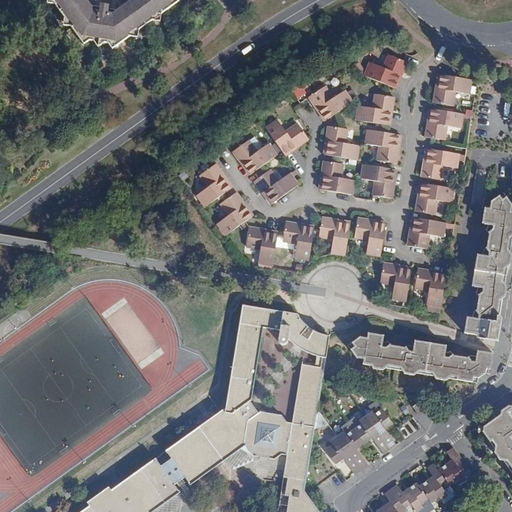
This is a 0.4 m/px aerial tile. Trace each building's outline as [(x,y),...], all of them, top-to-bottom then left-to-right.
[(52,0),(84,45),(93,37),(107,40),(112,49),(180,1),(178,0),(132,0),(118,10),(109,8),(109,6),(101,4),(101,7),(92,5),(91,5),(87,0),(52,0)] [(407,62),(389,55),(383,68),(370,62),(365,75),(365,76),(396,89),(396,88),(395,88),(400,76),(402,72),(402,73),(407,62)] [(470,94),(472,80),(438,75),(440,76),(438,86),(437,92),(436,92),(434,103),(453,106),(455,92),(470,94)] [(353,103),(345,91),(333,98),(325,86),(309,97),(315,107),(316,106),(318,109),(326,120),(325,121),(353,103)] [(394,97),(375,94),(373,108),(359,106),(356,120),(390,126),(390,125),(389,125),(391,111),(391,108),(393,109),(394,97)] [(426,137),(445,140),(447,126),(461,129),(464,114),(430,109),(431,110),(430,120),(429,126),(427,126),(426,137)] [(277,120),(266,128),(286,156),(286,155),(285,154),(297,146),(299,144),(300,145),(309,139),(298,123),(286,132),(277,120)] [(324,155),(357,160),(360,146),(346,144),(348,129),(329,126),(327,137),(328,138),(327,141),(325,154),(324,154),(324,155)] [(401,135),(368,130),(366,144),(380,146),(377,160),(396,164),(397,164),(398,153),(397,153),(398,149),(400,136),(401,136),(401,135)] [(258,135),(249,141),(257,152),(266,146),(258,135)] [(249,141),(233,151),(240,161),(241,160),(244,164),(250,174),(250,175),(278,155),(269,144),(266,146),(257,152),(249,141)] [(460,154),(426,149),(426,150),(427,150),(426,160),(425,166),(424,166),(422,177),(441,180),(443,166),(458,169),(460,155),(460,154)] [(320,189),(353,195),(355,181),(341,178),(343,164),(324,161),(322,172),(324,172),(323,177),(321,189),(320,189)] [(216,164),(201,175),(209,187),(197,196),(205,207),(233,187),(232,187),(224,177),(222,174),(222,173),(216,164)] [(373,195),(392,198),(394,187),(393,187),(393,184),(396,171),(397,171),(397,170),(363,164),(361,179),(376,181),(373,195)] [(271,204),(299,185),(290,173),(279,182),(270,170),(254,181),(261,190),(262,190),(264,193),(272,203),(271,204)] [(452,203),(454,189),(421,183),(420,184),(422,184),(420,195),(419,201),(418,201),(416,212),(435,215),(437,200),(452,203)] [(217,224),(226,236),(253,216),(253,215),(252,216),(245,206),(242,202),(243,202),(236,193),(221,204),(229,215),(217,224)] [(475,270),(506,276),(508,267),(506,265),(507,260),(511,261),(511,260),(507,260),(508,254),(510,253),(508,250),(510,238),(511,236),(511,235),(511,234),(511,226),(511,212),(511,207),(511,204),(506,197),(503,200),(500,196),(492,202),(490,209),(485,208),(482,224),(488,225),(488,228),(486,229),(490,234),(487,247),(483,250),(483,255),(477,255),(475,270)] [(346,255),(351,222),(350,222),(350,223),(338,221),(333,221),(334,219),(322,218),(319,236),(334,239),(331,253),(346,255)] [(381,256),(386,223),(385,223),(385,224),(373,222),(369,221),(369,220),(358,218),(355,237),(369,239),(367,254),(381,256)] [(444,237),(446,225),(446,223),(413,218),(412,229),(411,235),(410,235),(408,246),(427,249),(429,235),(444,237)] [(295,258),(309,260),(314,232),(315,227),(314,227),(314,228),(303,226),(297,225),(298,224),(286,222),(283,241),(297,243),(295,258)] [(258,263),(273,266),(278,232),(277,233),(267,231),(261,230),(261,229),(250,228),(247,247),(261,249),(258,263)] [(407,301),(412,268),(411,268),(411,269),(399,267),(394,266),(394,265),(383,263),(381,282),(395,284),(392,299),(403,301),(407,301)] [(441,307),(447,274),(446,274),(446,275),(433,273),(429,272),(429,271),(418,269),(415,288),(429,290),(427,305),(441,307)] [(500,315),(503,299),(501,297),(503,286),(505,284),(506,276),(475,270),(474,274),(472,286),(478,287),(478,291),(476,292),(479,296),(477,310),(474,313),(473,318),(467,317),(465,333),(496,339),(497,330),(496,328),(497,317),(500,315)] [(289,496),(286,511),(319,511),(305,491),(306,480),(330,336),(317,332),(306,325),(298,314),(291,313),(242,305),(226,408),(166,451),(172,459),(161,466),(156,458),(112,489),(109,486),(87,503),(89,506),(80,511),(152,511),(181,492),(179,490),(179,491),(175,485),(185,477),(189,483),(190,485),(246,445),(253,456),(275,459),(282,454),(287,455),(283,477),(288,478),(285,495),(289,496)] [(426,372),(430,343),(417,341),(415,343),(414,346),(408,345),(405,348),(391,345),(388,341),(386,342),(383,342),(384,338),(382,335),(368,333),(367,338),(360,337),(352,343),(355,347),(351,350),(357,358),(364,359),(363,364),(371,366),(374,364),(384,366),(386,368),(388,366),(401,368),(402,371),(405,369),(415,371),(417,373),(419,371),(426,372)] [(444,346),(430,343),(426,372),(432,373),(434,376),(436,374),(447,376),(448,378),(451,376),(458,377),(458,376),(461,376),(460,380),(478,383),(478,378),(485,373),(490,374),(494,353),(477,351),(477,356),(471,356),(468,358),(454,356),(451,351),(449,352),(446,352),(446,348),(444,346)] [(426,409),(420,401),(413,407),(418,414),(426,409)] [(511,409),(511,406),(509,406),(501,411),(500,415),(504,415),(511,409)] [(372,411),(366,416),(390,450),(397,445),(385,429),(393,423),(382,409),(375,415),(372,411)] [(511,409),(504,415),(500,415),(484,427),(483,432),(495,449),(498,449),(501,454),(504,458),(504,461),(511,472),(511,409)] [(357,417),(349,422),(365,444),(365,443),(372,438),(384,454),(390,450),(366,416),(363,412),(361,414),(364,417),(360,421),(357,417)] [(365,444),(349,422),(341,428),(344,432),(339,435),(338,437),(362,470),(368,465),(357,449),(364,444),(365,444)] [(331,428),(328,423),(323,426),(327,431),(331,428)] [(362,470),(338,437),(331,441),(333,444),(326,450),(336,464),(344,459),(355,475),(362,470)] [(469,469),(453,447),(447,452),(453,460),(439,470),(450,486),(457,480),(460,483),(466,479),(463,474),(469,469)] [(444,490),(450,486),(439,470),(434,464),(428,468),(428,469),(434,476),(420,487),(428,498),(431,502),(438,497),(441,500),(448,495),(444,490)] [(421,504),(428,498),(420,487),(417,483),(404,493),(398,485),(391,490),(407,511),(413,507),(416,511),(417,511),(423,507),(421,504)] [(457,495),(450,486),(444,490),(448,495),(441,500),(444,504),(457,495)] [(405,511),(407,511),(391,490),(385,494),(390,502),(376,511),(405,511)] [(429,511),(435,508),(431,502),(428,498),(421,504),(423,507),(417,511),(429,511)]
